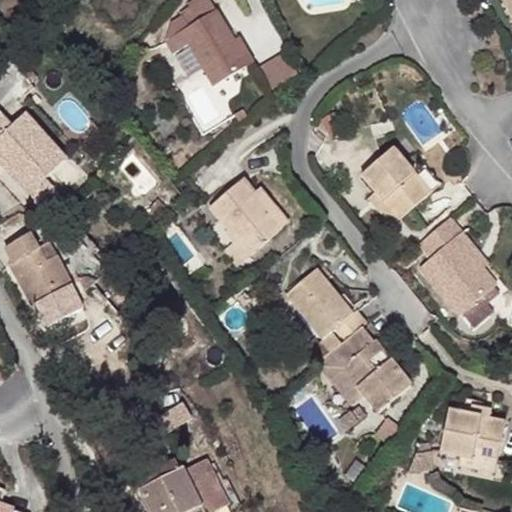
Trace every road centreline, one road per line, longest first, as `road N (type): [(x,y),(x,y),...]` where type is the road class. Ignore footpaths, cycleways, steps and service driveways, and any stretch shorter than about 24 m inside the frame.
road 1 (residential): [(423,20),(332,76),(301,120),(300,168),(445,361)]
road 2 (residential): [(487,125),(423,20)]
